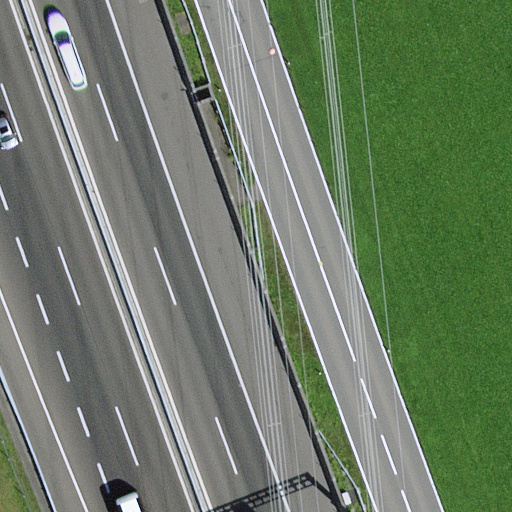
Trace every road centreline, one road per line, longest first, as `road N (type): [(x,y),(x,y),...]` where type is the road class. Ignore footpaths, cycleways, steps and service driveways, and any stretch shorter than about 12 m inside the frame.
road 1 (primary): [(227,0),(405,511)]
road 2 (motorway): [(253,511),(78,0)]
road 3 (motorway): [(0,81),(153,511)]
